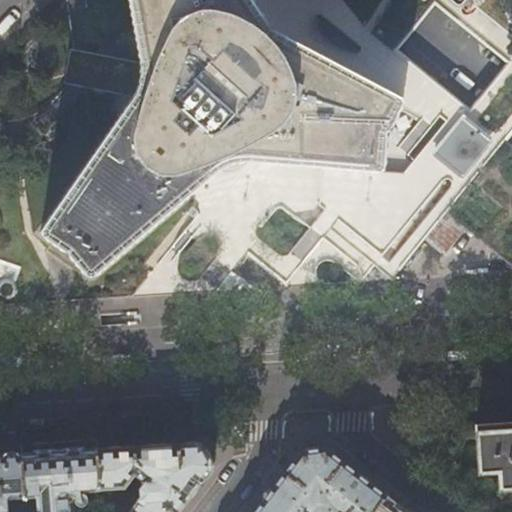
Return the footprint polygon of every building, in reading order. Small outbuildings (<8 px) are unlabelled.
[(397,103),(407,85),(379,74),(270,30),(249,0),(128,0),(134,31),(136,44),(138,57),(140,66),(139,80),(135,92),(106,134),(73,182),(50,217),(39,232),(52,241),(56,244),(67,252),(78,264),(79,266),(90,278),(192,191),(218,168),(231,162),(246,160),(322,166),(381,171),(385,125),(397,103)] [(449,210),(464,193),(505,140),(501,137),(471,112),(439,86),(393,50),(399,43),(403,38),(430,3),(432,0),(249,0),(270,30),(379,74),(407,85),(397,103),(425,119),(430,123),(439,112),(448,118),(404,170),(396,170),(381,171),(322,166),(321,179),(319,203),(316,207),(308,217),(306,220),(317,228),(324,233),(285,286),(305,285),(338,283),(360,281),(374,265),(393,279),(427,237),(448,211),(449,210)] [(511,0),(476,0),(475,2),(473,0),(432,0),(430,3),(508,66),(511,61),(511,0)] [(59,56),(58,51),(56,45),(53,41),(48,38),(42,36),(36,37),(31,40),(27,44),(24,49),(23,55),(25,61),(28,66),(32,69),(38,71),(43,72),(49,70),(54,67),(57,62),(59,56)] [(84,48),(71,46),(65,80),(91,84),(108,87),(135,92),(139,80),(140,66),(138,57),(115,53),(97,50),(92,50),(84,48)] [(511,61),(508,66),(493,85),(480,101),(476,106),(471,112),(501,137),(505,140),(510,134),(511,131),(511,61)] [(108,87),(109,85),(91,82),(91,84),(88,99),(105,102),(108,87)] [(385,125),(381,171),(396,170),(404,170),(448,118),(439,112),(430,123),(425,119),(397,103),(385,125)] [(511,145),(505,140),(464,193),(448,211),(511,265),(511,145)] [(246,254),(285,286),(324,233),(317,228),(306,220),(308,217),(316,207),(319,203),(321,179),(322,166),(246,160),(231,162),(218,168),(192,191),(193,196),(195,200),(195,202),(199,213),(194,219),(197,221),(200,224),(191,234),(196,238),(179,260),(177,263),(176,266),(177,270),(178,275),(182,278),(188,281),(192,281),(196,280),(199,279),(201,277),(216,257),(224,263),(230,269),(231,269),(215,290),(217,291),(235,290),(254,288),(232,270),(240,262),(246,254)] [(436,244),(446,252),(481,212),(478,210),(480,207),(472,201),(464,193),(449,210),(448,211),(427,237),(436,244)] [(511,489),(511,422),(509,423),(475,425),(478,474),(497,473),(499,491),(511,489)] [(211,465),(200,443),(186,444),(125,449),(96,450),(98,488),(122,486),(130,477),(136,482),(139,478),(143,481),(139,487),(139,494),(126,511),(176,511),(211,465)] [(313,448),(299,449),(274,484),(252,511),(306,511),(313,504),(314,511),(325,511),(325,507),(326,506),(332,511),(331,511),(371,511),(386,495),(361,475),(324,446),(313,448)] [(98,488),(96,450),(58,453),(20,456),(23,497),(24,511),(81,511),(99,511),(98,488)] [(0,511),(0,499),(23,497),(20,456),(0,456),(0,511)] [(406,511),(402,508),(386,495),(371,511),(406,511)]
